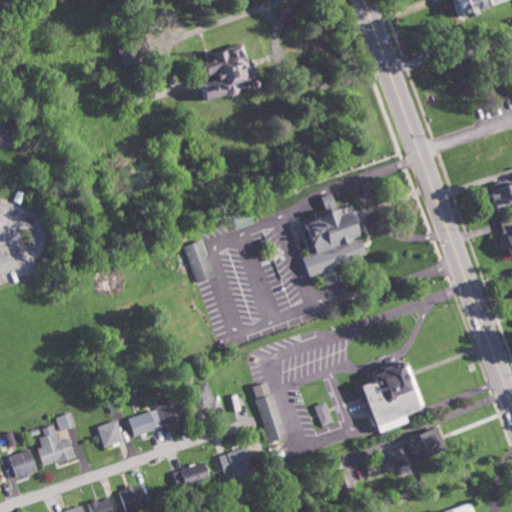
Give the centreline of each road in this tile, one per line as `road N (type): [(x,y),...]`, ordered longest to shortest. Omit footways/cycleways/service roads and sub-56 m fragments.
road 1 (primary): [(511,402),(362,0)]
road 2 (residential): [(0,509),(251,422)]
